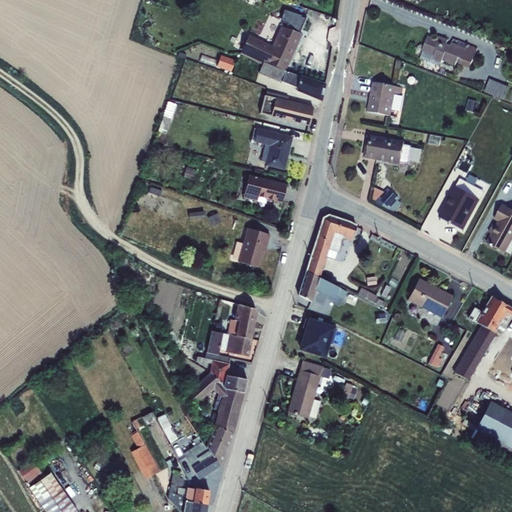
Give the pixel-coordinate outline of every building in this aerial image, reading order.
[(241,52),(265,62),(286,71),(301,35),(280,26),(272,45),(248,35),(241,52)] [(423,52),(420,59),(439,67),(441,63),(442,61),(454,66),(458,59),(461,60),(458,65),(469,69),(477,49),(468,46),(465,49),(451,43),(450,46),(446,44),(447,41),(439,37),(437,40),(428,37),(422,52),(423,52)] [(297,88),(300,77),(263,62),(258,73),(297,88)] [(300,77),(297,88),(296,91),(321,101),(325,84),(300,76),(300,77)] [(490,79),(484,93),(504,101),(509,87),(490,79)] [(372,83),(367,112),(391,117),(395,95),(401,96),(402,89),(372,83)] [(264,96),(260,114),(308,126),(313,108),(264,96)] [(467,101),(465,111),(474,113),(477,103),(467,101)] [(163,116),(171,118),(176,105),(168,102),(163,116)] [(171,118),(163,116),(158,132),(166,135),(171,118)] [(253,128),(249,145),(262,147),(263,144),(264,145),(261,161),(266,162),(265,166),(284,170),(292,137),(257,128),(257,129),(253,128)] [(368,135),(363,158),(400,165),(400,162),(407,163),(409,161),(411,149),(410,146),(403,145),(404,142),(368,135)] [(411,149),(409,161),(419,163),(422,149),(412,147),(411,149)] [(186,168),(183,177),(191,179),(194,170),(186,168)] [(248,175),(242,198),(257,202),(258,197),(281,203),(286,185),(248,175)] [(455,187),(438,217),(463,231),(479,201),(483,192),(460,179),(455,188),(455,187)] [(373,193),(371,202),(386,210),(395,201),(387,192),(382,198),(373,193)] [(491,234),(486,243),(505,253),(511,257),(511,255),(511,210),(506,208),(506,207),(503,205),(494,220),(498,222),(495,226),(493,225),(489,233),(491,234)] [(217,213),(207,218),(211,226),(221,222),(217,213)] [(323,218),(306,271),(319,278),(328,250),(339,253),(343,239),(351,241),(352,239),(356,226),(328,216),(323,218)] [(247,228),(237,262),(258,268),(263,251),(265,252),(270,235),(247,228)] [(306,271),(298,296),(311,302),(315,290),(334,299),(336,296),(343,299),(346,291),(339,288),(319,278),(306,271)] [(418,279),(407,301),(441,318),(452,296),(418,279)] [(149,288),(145,297),(150,299),(154,290),(149,288)] [(374,303),(376,298),(377,296),(361,288),(358,294),(374,303)] [(141,294),(136,297),(139,303),(144,300),(141,294)] [(348,296),(345,302),(353,306),(356,300),(348,296)] [(482,312),(476,322),(481,326),(493,333),(494,333),(500,337),(511,317),(511,315),(511,309),(491,297),(482,312)] [(376,298),(374,303),(382,307),(385,302),(376,298)] [(230,320),(227,335),(228,335),(235,336),(251,340),(257,313),(255,309),(237,305),(233,320),(230,320)] [(476,322),(482,312),(474,308),(468,318),(476,322)] [(385,314),(375,315),(376,324),(386,322),(385,314)] [(299,352),(325,360),(335,327),(308,319),(299,352)] [(494,333),(493,333),(481,326),(453,373),(467,381),(482,356),(482,355),(494,333)] [(211,331),(206,353),(217,355),(218,350),(225,351),(225,352),(248,357),(251,340),(235,336),(228,335),(227,335),(222,333),(222,334),(211,331)] [(127,343),(119,347),(124,355),(131,351),(127,343)] [(437,344),(428,364),(437,368),(441,360),(438,358),(443,347),(437,344)] [(81,353),(72,361),(76,365),(85,358),(81,353)] [(217,355),(206,353),(204,358),(197,356),(195,361),(198,363),(206,365),(206,363),(211,364),(212,361),(228,364),(230,358),(217,355)] [(453,372),(460,361),(453,357),(446,368),(453,372)] [(209,373),(224,389),(243,393),(246,380),(226,376),(228,364),(212,361),(211,364),(209,373)] [(299,371),(287,412),(308,419),(308,416),(315,418),(320,402),(313,400),(320,376),(323,367),(302,361),(299,371)] [(224,389),(209,373),(204,378),(202,375),(187,389),(189,392),(187,394),(194,407),(213,390),(221,399),(224,389)] [(145,380),(138,384),(141,390),(148,386),(145,380)] [(346,383),(340,399),(347,401),(353,386),(346,383)] [(213,414),(210,424),(214,426),(233,433),(243,393),(224,389),(221,399),(217,415),(213,414)] [(511,413),(490,402),(471,438),(511,459),(511,413)] [(152,412),(142,418),(145,424),(155,418),(152,412)] [(164,414),(157,418),(171,444),(178,440),(164,414)] [(97,417),(89,421),(93,428),(101,424),(97,417)] [(136,429),(132,422),(125,425),(137,449),(130,453),(145,480),(159,472),(145,445),(144,445),(136,429)] [(206,447),(212,455),(219,466),(233,433),(214,426),(206,446),(206,447)] [(192,452),(184,457),(191,468),(198,479),(219,466),(212,455),(206,447),(205,447),(198,436),(192,440),(196,446),(190,449),(192,452)] [(173,458),(166,462),(168,466),(175,463),(173,458)] [(18,471),(28,488),(44,477),(32,461),(18,471)] [(173,470),(168,499),(174,504),(176,486),(182,487),(184,479),(180,478),(180,472),(173,470)] [(44,477),(28,488),(44,511),(76,511),(50,473),(44,477)] [(190,511),(193,497),(195,489),(186,488),(186,489),(178,488),(177,495),(185,496),(184,501),(180,500),(178,510),(180,511),(190,511)] [(195,489),(193,497),(207,499),(209,491),(195,489)] [(193,497),(190,511),(205,511),(207,499),(193,497)]
